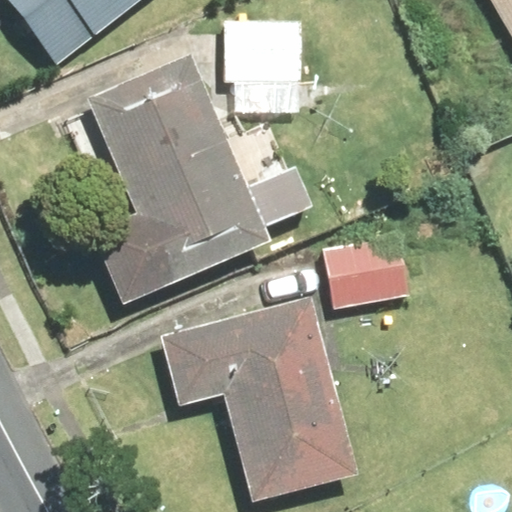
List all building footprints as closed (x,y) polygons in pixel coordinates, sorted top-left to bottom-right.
[(0,0),(0,19),(48,79),(148,0),(0,0)] [(511,0),(485,0),(511,46),(511,0)] [(230,28),(227,87),(306,91),(309,32),(230,28)] [(264,250),(185,57),(75,102),(123,220),(90,233),(121,307),(264,250)] [(331,254),(341,314),(416,301),(405,241),(331,254)] [(349,481),(302,303),(150,344),(168,413),(217,400),(246,509),(349,481)]
